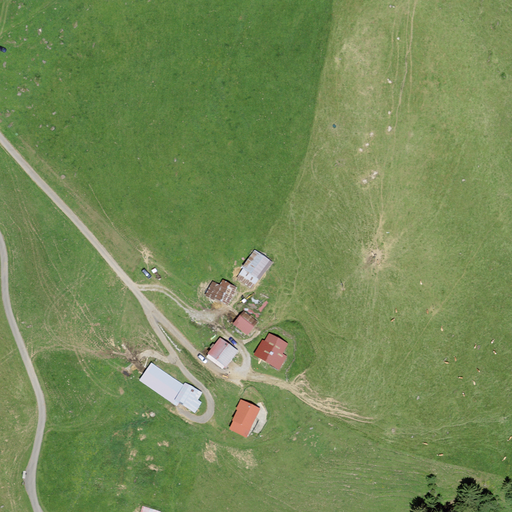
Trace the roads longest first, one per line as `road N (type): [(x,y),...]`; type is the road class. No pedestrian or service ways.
road 1 (unclassified): [(36,511),(28,480),(41,415),(7,312),(0,239)]
road 2 (unclassified): [(170,330),(0,138)]
road 3 (track): [(180,411),(205,418),(208,398),(147,305)]
road 4 (track): [(244,372),(245,356),(231,336),(164,290),(132,288)]
